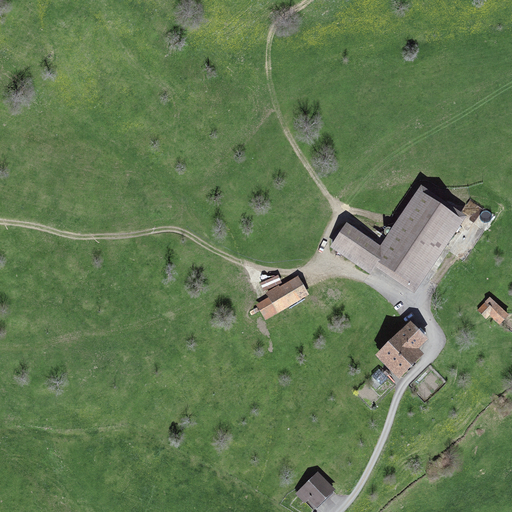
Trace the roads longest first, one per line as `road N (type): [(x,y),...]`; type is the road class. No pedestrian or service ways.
road 1 (track): [(0,225),(75,239),(174,227),(231,259),(277,272),(317,263)]
road 2 (track): [(309,0),(283,16),(267,40),(268,78),(289,140),(338,214),(317,263)]
